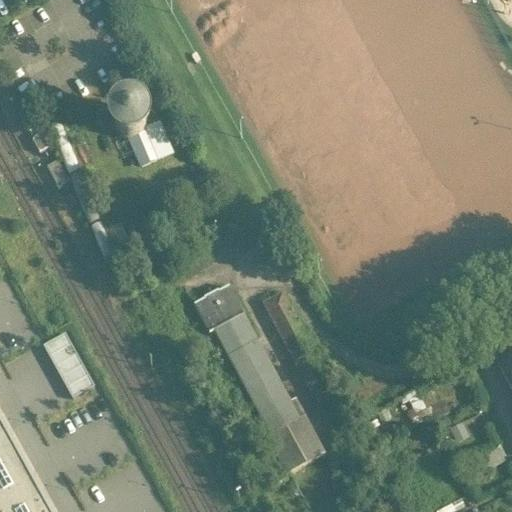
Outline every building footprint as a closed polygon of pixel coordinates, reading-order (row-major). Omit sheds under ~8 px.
[(115,120),(114,125),(114,130),(115,132),(116,134),(117,136),(118,138),(120,140),(123,142),(127,143),(130,144),(133,143),(138,155),(136,156),(142,170),(157,164),(154,157),(145,136),(145,135),(145,134),(146,132),(147,129),(147,126),(146,121),(144,117),(140,113),(136,111),(131,110),(126,111),(122,113),(118,116),(115,120)] [(145,136),(154,157),(169,151),(160,128),(145,135),(145,136)] [(52,151),(44,137),(33,143),(41,156),(52,151)] [(172,157),(169,151),(154,157),(157,164),(172,157)] [(59,166),(49,171),(59,192),(69,187),(59,166)] [(203,181),(186,190),(194,206),(211,198),(203,181)] [(211,198),(194,206),(197,214),(215,205),(211,198)] [(230,291),(220,296),(219,296),(205,303),(205,304),(196,309),(211,337),(215,335),(245,319),(230,291)] [(284,298),(267,306),(313,395),(325,378),(284,298)] [(291,407),(245,319),(215,335),(270,438),(303,421),(295,405),(291,407)] [(50,360),(71,348),(66,338),(44,350),(50,360)] [(77,359),(71,348),(50,360),(55,371),(77,359)] [(83,369),(77,359),(55,371),(61,381),(83,369)] [(511,362),(499,370),(511,394),(511,362)] [(89,380),(83,369),(61,381),(67,392),(89,380)] [(334,395),(325,378),(313,395),(317,404),(334,395)] [(95,391),(89,380),(67,392),(73,403),(95,391)] [(334,395),(317,404),(323,415),(343,404),(337,393),(334,395)] [(343,404),(323,415),(329,425),(348,414),(343,404)] [(50,511),(0,421),(0,511),(50,511)] [(270,438),(267,440),(287,479),(323,459),(303,421),(270,438)]
